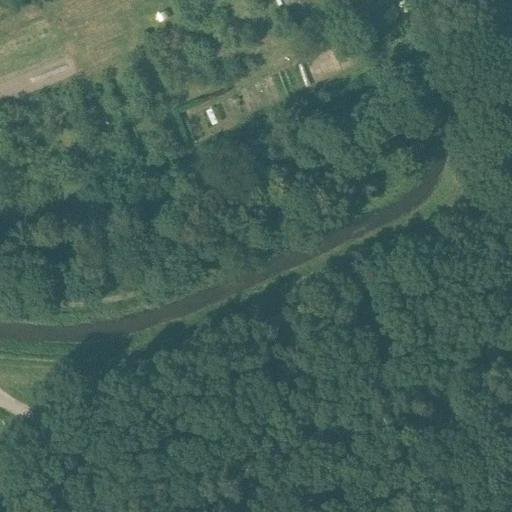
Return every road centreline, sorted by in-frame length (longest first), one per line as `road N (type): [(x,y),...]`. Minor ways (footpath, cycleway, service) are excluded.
road 1 (unclassified): [(0,396),(42,417),(74,413),(511,209)]
road 2 (unclassified): [(511,178),(452,0)]
